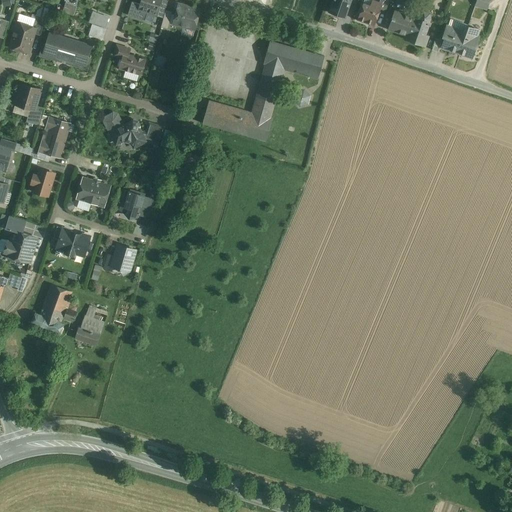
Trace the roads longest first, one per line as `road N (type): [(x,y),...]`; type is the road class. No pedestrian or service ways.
road 1 (residential): [(224,0),(511,95)]
road 2 (secondary): [(302,511),(96,446),(11,450)]
road 3 (residential): [(94,89),(56,213)]
